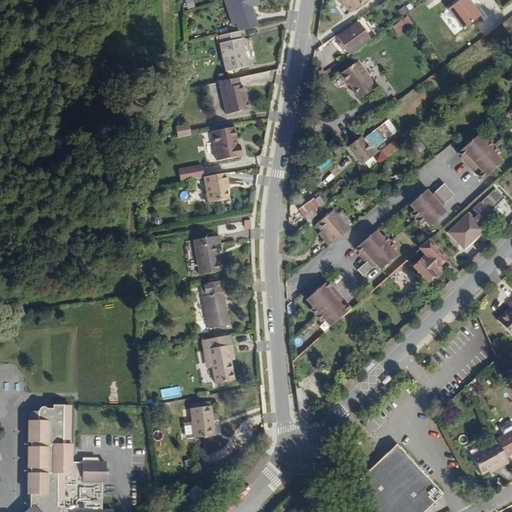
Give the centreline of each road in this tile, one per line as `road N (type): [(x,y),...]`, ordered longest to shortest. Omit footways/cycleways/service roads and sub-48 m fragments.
road 1 (unclassified): [(303,451),(291,442),(283,411),(271,224),(307,0)]
road 2 (unclassified): [(303,451),(511,243)]
